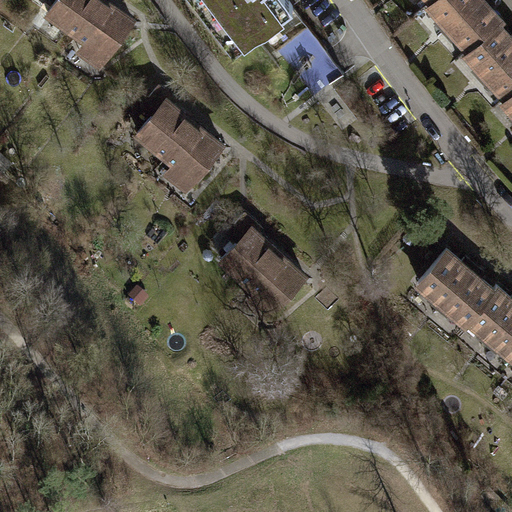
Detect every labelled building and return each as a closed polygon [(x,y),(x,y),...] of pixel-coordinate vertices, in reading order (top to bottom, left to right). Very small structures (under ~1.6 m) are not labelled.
[(50,0),(43,10),(73,31),(95,0),(50,0)] [(103,0),(95,0),(73,31),(103,53),(128,18),(103,0)] [(290,4),(286,0),(204,0),(238,44),(290,4)] [(426,0),(424,2),(444,25),(472,0),(426,0)] [(472,0),(444,25),(465,48),(494,23),(497,19),(479,0),(472,0)] [(462,51),(482,73),(511,46),(511,42),(494,23),(465,48),(462,51)] [(511,46),(482,73),(502,96),(511,86),(511,46)] [(499,99),(511,113),(511,86),(502,96),(499,99)] [(161,98),(134,130),(162,153),(189,120),(161,98)] [(189,120),(162,153),(190,176),(217,143),(189,120)] [(246,226),(218,258),(246,281),(273,250),(246,226)] [(467,264),(443,244),(416,277),(440,297),(467,264)] [(273,250),(246,281),(273,305),(301,273),(273,250)] [(491,284),(467,264),(440,297),(464,317),(491,284)] [(511,307),(511,300),(491,284),(464,317),(488,336),(511,307)] [(511,356),(511,307),(488,336),(511,356)]
